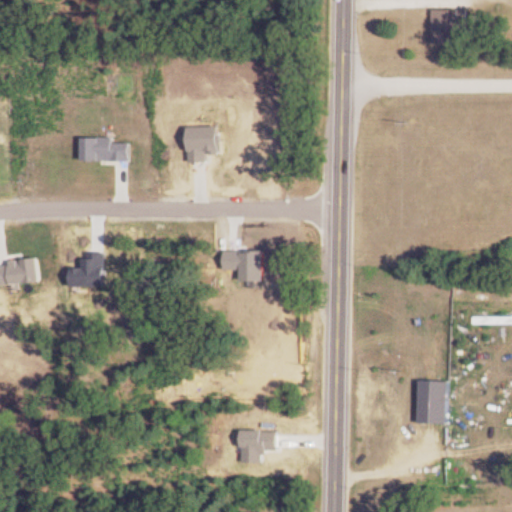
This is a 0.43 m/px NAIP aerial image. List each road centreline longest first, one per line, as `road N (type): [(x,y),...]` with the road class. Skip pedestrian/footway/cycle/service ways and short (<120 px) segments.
road 1 (tertiary): [(338,511),(347,66)]
road 2 (residential): [(343,207),(0,211)]
